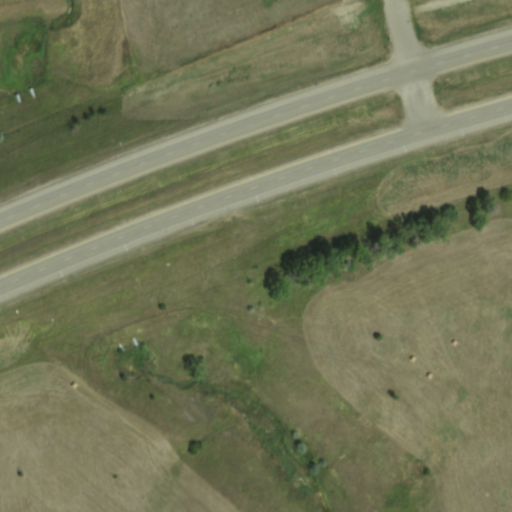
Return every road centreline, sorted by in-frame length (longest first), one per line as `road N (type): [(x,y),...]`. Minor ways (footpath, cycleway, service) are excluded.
road 1 (primary): [(0,290),(425,128),(511,106)]
road 2 (primary): [(511,44),(139,163),(0,218)]
road 3 (residential): [(425,128),(396,0)]
